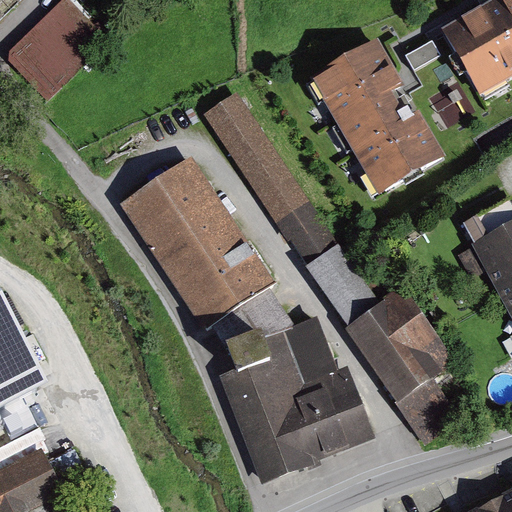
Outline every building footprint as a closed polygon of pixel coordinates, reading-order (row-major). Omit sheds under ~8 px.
[(0,0),(0,8),(8,0),(0,0)] [(10,64),(48,104),(115,41),(75,0),(66,0),(11,53),(10,64)] [(511,82),(511,0),(500,0),(441,34),(480,101),(511,82)] [(407,55),(414,72),(443,60),(436,43),(407,55)] [(405,89),(379,44),(312,83),(381,199),(446,160),(420,116),(413,120),(409,112),(413,111),(405,98),(397,102),(393,96),(405,89)] [(341,248),(237,97),(206,118),(309,270),(341,248)] [(276,286),(192,162),(121,208),(204,333),(212,328),(227,352),(262,339),(263,341),(296,329),(270,290),(276,286)] [(511,202),(465,227),(475,247),(472,249),(511,321),(511,202)] [(382,307),(341,248),(309,270),(307,272),(349,332),(346,334),(398,408),(397,409),(423,447),(460,421),(433,383),(456,367),(403,292),(382,307)] [(0,415),(27,402),(50,390),(0,293),(0,415)] [(262,339),(227,352),(235,375),(220,380),(262,490),(316,469),(314,465),(376,440),(349,369),(338,374),(318,320),(296,329),(263,341),(262,339)] [(27,402),(0,415),(0,416),(13,441),(41,428),(27,402)] [(0,511),(34,511),(66,498),(42,453),(0,473),(0,511)] [(511,511),(511,494),(480,511),(511,511)]
